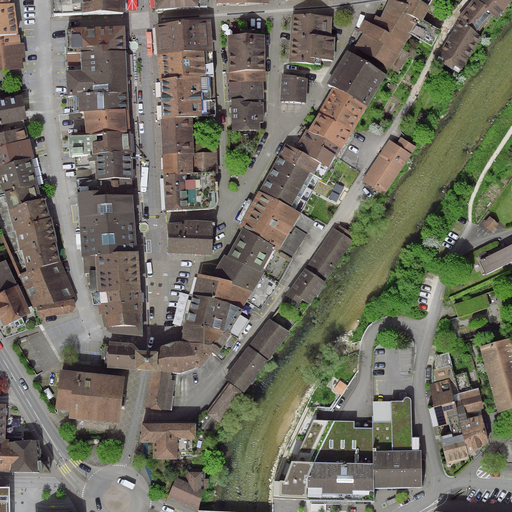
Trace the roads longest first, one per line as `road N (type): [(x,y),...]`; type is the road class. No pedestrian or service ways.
road 1 (residential): [(136,405),(182,404),(212,384),(350,199),(468,0)]
road 2 (residential): [(43,25),(64,203),(92,323),(102,334),(155,338)]
road 3 (residential): [(140,20),(158,267)]
road 4 (residential): [(442,485),(419,382),(447,271)]
road 5 (residential): [(213,13),(228,231)]
road 6 (residential): [(274,138),(310,102),(369,5)]
road 7 (primary): [(0,353),(79,475)]
road 8 (residential): [(277,11),(274,138)]
